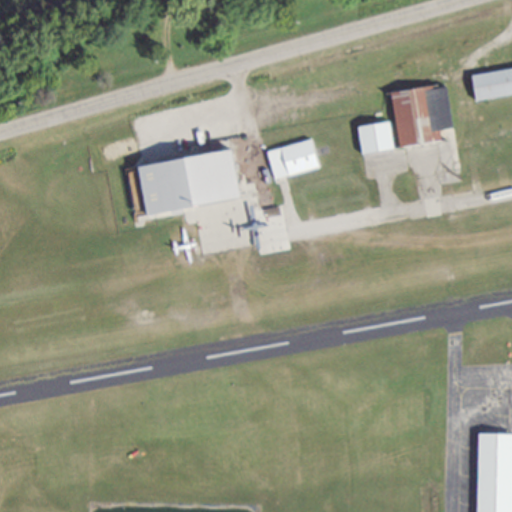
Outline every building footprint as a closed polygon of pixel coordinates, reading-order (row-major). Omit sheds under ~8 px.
[(511,67),(472,74),(476,100),(511,93),(511,67)] [(399,148),(443,140),(441,129),(452,127),(454,127),(447,85),(433,88),(432,85),(389,92),(399,147),(399,148)] [(358,126),(390,120),(394,148),(362,154),(358,126)] [(266,151),(274,178),(319,165),(311,138),(266,151)] [(139,166),(232,148),(232,150),(238,149),(238,152),(247,150),(253,182),(244,184),(242,175),(238,175),(241,190),(242,197),(182,208),(148,214),(139,166)] [(511,511),(477,511),(479,433),(511,433),(511,511)]
